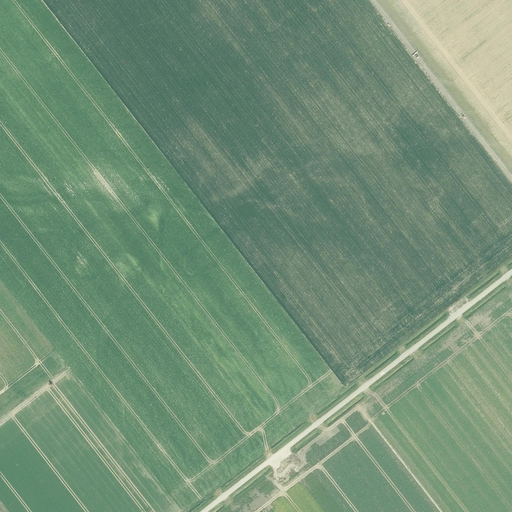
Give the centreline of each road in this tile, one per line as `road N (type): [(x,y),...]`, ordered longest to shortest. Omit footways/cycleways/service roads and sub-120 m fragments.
road 1 (unclassified): [(204,511),(511,271)]
road 2 (track): [(511,180),(370,0)]
